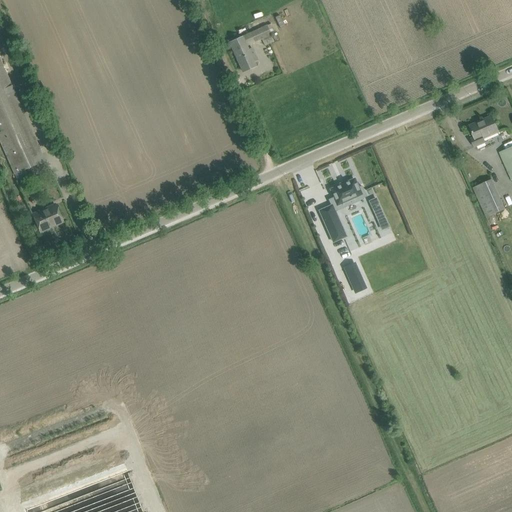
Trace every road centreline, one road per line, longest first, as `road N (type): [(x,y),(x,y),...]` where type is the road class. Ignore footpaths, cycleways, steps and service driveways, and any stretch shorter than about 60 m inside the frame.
road 1 (unclassified): [(0,293),(511,71)]
road 2 (track): [(273,174),(424,511)]
road 3 (track): [(273,174),(193,0)]
